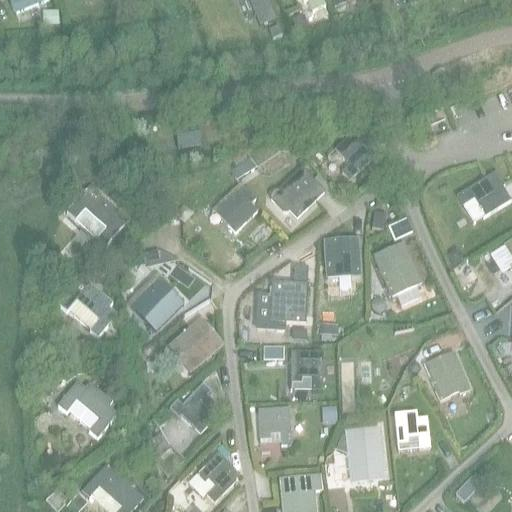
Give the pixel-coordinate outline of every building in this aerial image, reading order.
[(44,0),(28,0),(9,8),(14,20),(47,6),(44,0)] [(81,0),(86,9),(99,3),(97,0),(81,0)] [(266,0),(247,0),(260,29),(276,22),(266,0)] [(320,0),(303,0),(312,20),(327,14),(320,0)] [(344,0),(330,0),(335,11),(347,6),(344,0)] [(58,14),(43,14),(43,27),(58,27),(58,14)] [(304,16),(291,22),(296,33),(308,27),(304,16)] [(277,28),(267,32),(271,42),(281,38),(277,28)] [(174,129),(177,152),(199,148),(196,126),(174,129)] [(341,175),(349,183),(379,155),(357,131),(335,153),(349,168),(341,175)] [(295,142),(305,155),(317,147),(307,133),(295,142)] [(250,159),(230,173),(236,183),(256,169),(250,159)] [(270,200),(283,213),(287,214),(289,212),(297,220),(323,194),(302,170),(279,192),(275,192),(270,196),(270,200)] [(460,196),(476,222),(508,202),(501,190),(505,188),(496,175),(485,182),(484,180),(460,196)] [(239,187),(216,209),(231,225),(228,228),(234,235),(256,214),(250,207),(254,203),(239,187)] [(66,217),(105,251),(129,224),(90,190),(66,217)] [(373,215),(371,231),(382,232),(385,216),(373,215)] [(511,261),(511,269),(509,271),(511,275),(511,241),(503,247),(511,261)] [(360,242),(325,244),(327,280),(362,278),(360,242)] [(382,255),(373,258),(376,267),(389,293),(391,299),(419,287),(416,281),(401,246),(382,254),(382,255)] [(457,250),(446,258),(453,268),(465,261),(457,250)] [(143,255),(145,268),(174,263),(173,259),(157,252),(143,255)] [(270,298),(268,325),(285,326),(305,327),(307,287),(306,287),(307,270),(293,269),(292,286),(271,285),(270,298)] [(78,285),(59,307),(67,314),(68,314),(90,333),(90,334),(98,341),(117,319),(108,311),(112,307),(89,288),(86,292),(78,285)] [(160,285),(135,311),(156,332),(181,307),(160,286),(160,285)] [(371,308),(372,313),(375,316),(381,316),(385,313),(386,308),(385,304),(381,301),(376,301),(371,304),(371,308)] [(183,352),(183,353),(189,360),(184,365),(191,374),(215,354),(213,351),(218,347),(200,324),(177,343),(183,352)] [(319,327),(319,337),(334,338),(334,327),(319,327)] [(293,333),(292,343),(304,343),(305,334),(293,333)] [(321,354),(289,354),(289,385),(289,394),(322,394),(321,354)] [(430,363),(421,366),(425,374),(437,404),(466,392),(451,354),(430,363)] [(37,390),(54,394),(58,379),(41,375),(37,390)] [(75,387),(57,409),(67,416),(69,413),(76,404),(99,423),(92,431),(90,434),(98,441),(115,419),(107,412),(111,408),(87,390),(84,394),(75,387)] [(201,389),(180,410),(175,404),(168,412),(178,422),(182,419),(199,435),(221,413),(206,398),(208,396),(201,389)] [(291,448),(289,410),(257,413),(260,444),(270,443),(270,438),(279,437),(280,449),(291,448)] [(334,411),(320,412),(321,428),(335,427),(334,411)] [(416,414),(394,417),(397,447),(409,445),(408,440),(419,439),(420,450),(429,450),(426,421),(416,421),(416,414)] [(371,475),(372,482),(382,481),(377,433),(347,436),(351,476),(371,475)] [(160,459),(156,463),(167,481),(185,463),(171,450),(160,459)] [(233,485),(240,478),(218,456),(217,458),(194,481),(208,496),(205,498),(213,506),(234,485),(233,485)] [(329,460),(331,472),(343,470),(341,458),(329,460)] [(105,470),(81,496),(89,503),(94,499),(101,490),(122,511),(121,511),(135,511),(142,505),(105,470)] [(314,511),(313,492),(319,491),(317,476),(278,481),(280,511),(314,511)] [(78,498),(67,508),(71,511),(80,511),(87,506),(78,498)]
